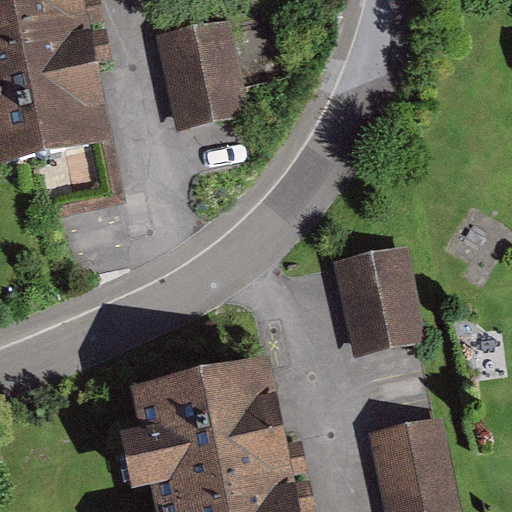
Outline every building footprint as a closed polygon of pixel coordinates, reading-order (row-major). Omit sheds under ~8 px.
[(83,0),(0,0),(0,147),(112,122),(83,0)] [(231,29),(161,42),(179,135),(249,122),(231,29)] [(406,263),(345,274),(361,361),(422,350),(406,263)] [(289,511),(266,383),(136,407),(154,511),(289,511)] [(454,511),(438,437),(380,450),(393,511),(454,511)]
